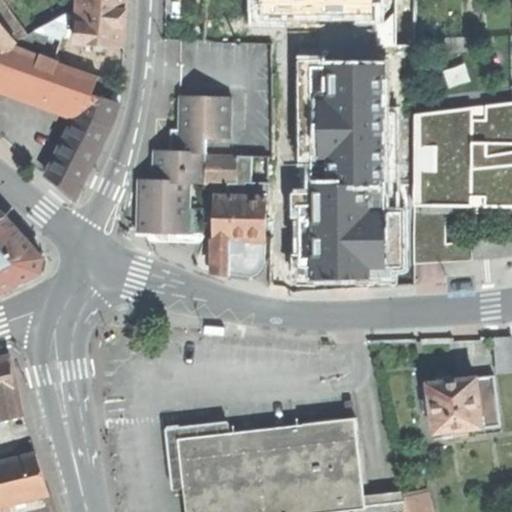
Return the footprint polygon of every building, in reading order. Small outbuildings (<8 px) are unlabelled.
[(3,0),(0,0),(0,19),(2,22),(17,40),(29,34),(3,0)] [(79,0),(76,42),(123,47),(126,21),(127,0),(79,0)] [(68,13),(40,28),(43,35),(63,40),(74,15),(68,13)] [(0,24),(0,61),(12,46),(17,40),(2,22),(0,24)] [(0,80),(43,97),(79,110),(86,113),(93,95),(99,77),(12,46),(0,66),(0,80)] [(99,77),(93,95),(120,102),(123,85),(99,77)] [(174,129),(172,150),(206,150),(208,135),(232,136),(234,94),(184,91),(182,128),(174,129)] [(93,95),(86,113),(114,125),(120,102),(93,95)] [(511,101),(414,114),(414,181),(415,223),(415,229),(415,263),(487,259),(511,255),(511,101)] [(86,113),(79,110),(48,175),(76,199),(114,125),(86,113)] [(274,196),(300,196),(300,118),(274,118),(274,196)] [(165,230),(191,230),(191,180),(206,180),(206,154),(206,150),(172,150),(156,150),(156,179),(141,179),(141,230),(165,230)] [(238,153),(206,154),(206,180),(238,180),(238,153)] [(247,180),(247,195),(268,196),(267,197),(271,197),(271,180),(247,180)] [(247,195),(217,195),(215,270),(224,271),(233,271),(233,268),(235,250),(246,249),(246,239),(267,235),(267,197),(268,196),(247,195)] [(0,292),(17,284),(42,273),(43,257),(6,217),(0,219),(0,292)] [(316,219),(273,218),(273,263),(289,263),(289,284),(306,284),(330,285),(330,245),(315,245),(316,219)] [(267,246),(267,235),(246,239),(246,249),(267,246)] [(267,262),(267,246),(246,249),(235,250),(233,268),(254,272),(258,272),(262,268),(264,262),(267,262)] [(14,356),(0,360),(0,394),(20,389),(17,376),(14,356)] [(429,384),(436,434),(485,427),(478,378),(466,380),(456,381),(456,379),(451,376),(441,378),(438,381),(438,383),(429,384)] [(496,376),(478,378),(485,427),(503,425),(496,376)] [(26,415),(20,389),(0,394),(0,407),(1,410),(4,421),(26,415)] [(409,511),(408,500),(368,504),(357,416),(305,422),(305,425),(292,426),(282,428),(282,425),(231,431),(231,434),(181,439),(186,480),(187,489),(185,490),(188,511),(409,511)] [(39,452),(0,461),(0,505),(51,492),(44,471),(39,452)] [(430,511),(428,496),(408,500),(409,511),(430,511)]
